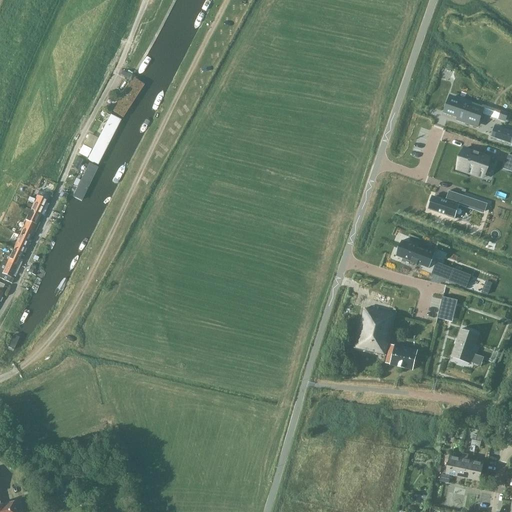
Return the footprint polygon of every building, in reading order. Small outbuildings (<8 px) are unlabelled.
[(119,75),(128,80),(130,76),(121,71),(119,75)] [(133,77),(115,110),(126,115),(144,83),(133,77)] [(483,111),(470,107),(470,105),(451,98),(445,113),(457,117),(456,119),(478,127),(483,111)] [(113,115),(90,160),(101,166),(124,120),(113,115)] [(510,143),(511,133),(511,132),(496,128),(493,137),(510,143)] [(78,153),(84,156),(88,149),(82,146),(78,153)] [(463,149),(456,170),(466,173),(468,169),(484,174),(490,158),(479,154),(473,152),(463,149)] [(77,158),(74,166),(79,168),(83,161),(77,158)] [(88,162),(71,196),(80,200),(97,167),(88,162)] [(459,206),(462,196),(448,191),(448,192),(445,201),(433,197),(429,210),(447,216),(454,219),(459,206)] [(472,199),(462,196),(459,206),(483,214),(484,212),(474,208),(472,199)] [(26,203),(24,208),(30,210),(40,215),(42,210),(45,211),(48,204),(46,203),(35,198),(34,200),(28,197),(27,200),(33,203),(32,205),(26,203)] [(474,208),(484,212),(486,207),(487,205),(487,204),(472,199),(474,208)] [(26,221),(19,236),(28,240),(32,231),(35,232),(39,223),(37,222),(40,215),(30,210),(24,208),(21,213),(27,216),(25,220),(26,221)] [(19,236),(13,250),(22,254),(25,246),(28,247),(31,241),(28,240),(19,236)] [(398,250),(396,257),(402,259),(420,266),(419,270),(431,275),(436,263),(431,261),(434,254),(434,255),(434,254),(424,250),(424,251),(417,248),(418,245),(409,241),(408,243),(401,241),(401,242),(402,242),(398,250)] [(0,264),(0,278),(11,284),(13,279),(9,277),(10,276),(11,277),(16,266),(19,260),(22,261),(24,257),(21,256),(22,254),(13,250),(9,258),(4,256),(2,259),(1,262),(0,264)] [(30,266),(27,273),(31,274),(33,270),(34,270),(35,268),(30,266)] [(453,269),(448,282),(466,289),(470,276),(453,269)] [(486,281),(484,287),(489,289),(492,283),(486,281)] [(439,308),(437,319),(447,321),(450,311),(439,308)] [(388,345),(395,315),(374,310),(373,311),(364,309),(354,348),(385,356),(388,346),(388,345)] [(460,329),(450,358),(469,364),(478,336),(460,329)] [(384,364),(412,371),(417,352),(395,346),(395,347),(388,346),(385,356),(386,356),(384,364)] [(31,452),(35,461),(46,457),(43,450),(38,452),(37,450),(31,452)] [(457,477),(469,480),(473,461),(467,460),(468,455),(462,454),(461,459),(457,477)] [(440,475),(439,482),(448,484),(450,476),(457,477),(461,459),(450,456),(446,475),(446,476),(440,475)] [(473,461),(469,480),(480,482),(484,463),(473,461)] [(0,511),(15,511),(13,503),(0,506),(0,505),(0,511)]
